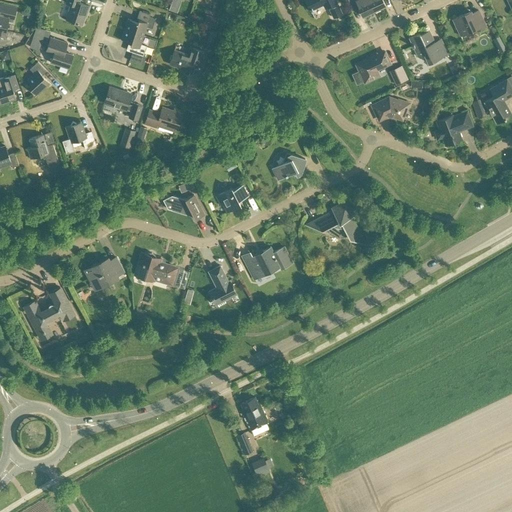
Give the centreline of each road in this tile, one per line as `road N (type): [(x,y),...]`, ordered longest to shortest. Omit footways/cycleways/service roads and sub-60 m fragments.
road 1 (tertiary): [(122,419),(263,355),(511,219)]
road 2 (residential): [(0,281),(121,223),(208,243),(346,174),(372,137)]
road 3 (residential): [(90,61),(203,95),(303,51)]
road 4 (residential): [(309,64),(447,0)]
road 5 (residential): [(511,139),(458,168),(372,137)]
